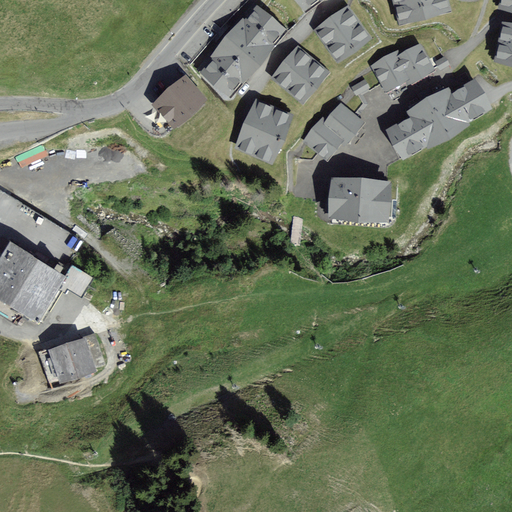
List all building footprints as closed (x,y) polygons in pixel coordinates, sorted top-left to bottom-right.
[(318,0),(295,0),(304,11),(318,0)] [(452,11),(448,0),(397,0),(403,24),(452,11)] [(511,10),(511,0),(500,0),(499,8),(511,10)] [(285,28),(257,5),(244,20),(243,19),(211,56),(209,59),(198,72),(228,97),(285,28)] [(371,37),(347,5),(316,29),(340,60),(371,37)] [(511,66),(511,25),(501,24),(494,64),(511,66)] [(375,63),(389,89),(407,79),(410,83),(433,71),(420,47),(400,58),(397,52),(375,63)] [(328,73),(299,49),(273,79),(302,104),(328,73)] [(206,101),(185,77),(150,106),(171,130),(206,101)] [(369,79),(355,82),(357,92),(372,89),(369,79)] [(402,157),(426,144),(465,121),(489,107),(474,82),(450,96),(447,90),(408,112),(411,118),(387,132),(402,157)] [(291,114),(256,99),(234,149),(269,164),(291,114)] [(361,123),(340,106),(326,124),(343,138),(346,141),(361,123)] [(328,157),(343,138),(326,124),(321,120),(306,139),(328,157)] [(387,220),(390,183),(336,179),(333,217),(387,220)] [(47,202),(76,216),(82,204),(52,190),(47,202)] [(293,215),(292,242),(301,243),(302,216),(293,215)] [(11,241),(0,259),(0,322),(24,337),(63,273),(11,241)] [(93,332),(38,351),(50,387),(106,368),(93,332)]
